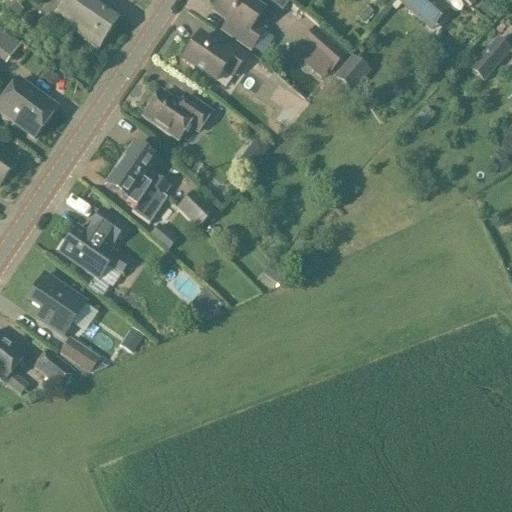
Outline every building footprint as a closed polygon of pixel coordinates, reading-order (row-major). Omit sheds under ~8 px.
[(92,0),(68,0),(54,21),(98,51),(120,19),(92,0)] [(244,0),(224,0),(215,15),(233,28),(227,37),(250,53),(264,32),(255,26),(263,13),(244,0)] [(264,0),(282,13),(290,3),(285,0),(264,0)] [(422,24),(440,3),(435,0),(422,0),(420,3),(416,0),(406,0),(401,6),(422,24)] [(458,0),(469,9),(476,0),(458,0)] [(21,46),(0,29),(0,62),(6,67),(21,46)] [(301,50),(330,75),(347,56),(317,30),(301,50)] [(198,39),(182,63),(214,85),(223,72),(232,79),(246,58),(223,42),(217,51),(198,39)] [(497,40),(469,72),(484,85),(511,52),(497,40)] [(352,58),(334,80),(352,96),(370,74),(352,58)] [(17,82),(0,105),(0,115),(34,141),(57,111),(17,82)] [(283,93),(278,110),(298,117),(303,100),(283,93)] [(187,96),(179,107),(160,95),(142,120),(177,144),(187,129),(199,137),(214,114),(187,96)] [(171,189),(151,176),(158,165),(133,148),(119,168),(144,185),(162,202),(171,189)] [(0,150),(0,186),(15,166),(1,155),(3,152),(0,150)] [(144,185),(119,168),(105,188),(136,210),(144,199),(158,208),(162,202),(144,185)] [(176,212),(198,233),(215,216),(194,194),(176,212)] [(96,237),(93,241),(76,230),(59,255),(95,280),(88,291),(95,296),(105,284),(100,280),(108,269),(121,278),(130,265),(116,254),(114,256),(109,253),(125,230),(102,214),(89,232),(96,237)] [(172,237),(152,220),(143,232),(163,249),(165,246),(170,251),(176,245),(170,240),(172,237)] [(27,302),(47,316),(41,324),(62,339),(85,305),(44,277),(27,302)] [(179,311),(191,324),(202,313),(208,318),(219,308),(201,290),(179,311)] [(29,388),(13,375),(25,359),(0,339),(0,381),(21,398),(29,388)] [(100,361),(69,341),(59,357),(60,358),(58,361),(85,379),(87,375),(90,377),(100,361)] [(75,375),(47,354),(34,371),(61,393),(75,375)]
